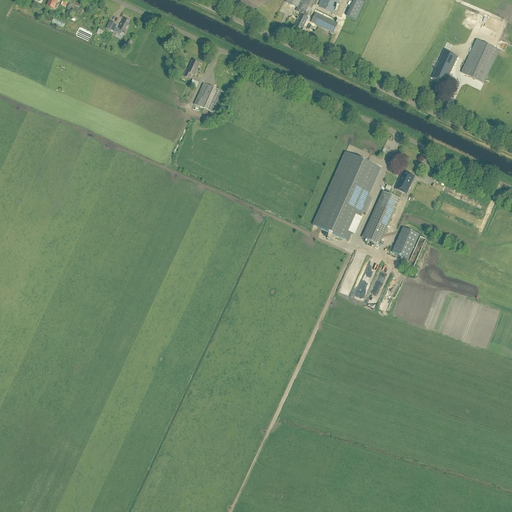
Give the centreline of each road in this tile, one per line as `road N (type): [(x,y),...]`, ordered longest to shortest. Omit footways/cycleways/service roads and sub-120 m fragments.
road 1 (unclassified): [(511,188),(114,0)]
road 2 (tertiary): [(511,150),(192,0)]
